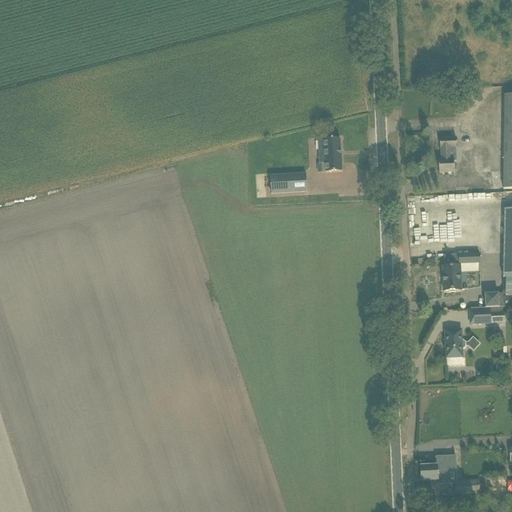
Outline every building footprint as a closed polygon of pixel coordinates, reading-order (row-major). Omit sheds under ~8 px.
[(511,95),(505,96),(503,190),(511,190),(511,95)] [(441,162),(439,162),(439,174),(455,173),(454,162),(456,162),(456,149),(457,149),(457,139),(440,140),(440,149),(441,149),(441,162)] [(319,165),(317,165),(318,174),(326,174),(342,173),(340,140),(324,141),(324,150),(319,151),(319,165)] [(307,193),(306,175),(270,177),(271,195),(307,193)] [(500,295),(485,295),(485,309),(490,308),(511,308),(511,210),(508,211),(506,279),(504,279),(504,291),(503,292),(503,294),(501,294),(500,295)] [(444,268),(442,269),(443,292),(461,292),(460,281),(460,274),(460,267),(480,266),(480,255),(459,255),(444,256),(444,268)] [(505,325),(504,314),(490,314),(490,309),(488,309),(473,310),(474,312),(472,312),(473,325),(491,324),(491,325),(505,325)] [(445,332),(446,359),(462,358),(462,350),(464,350),(466,348),(466,343),(463,341),(462,341),(461,331),(445,332)] [(436,467),(421,468),(421,482),(437,481),(437,484),(448,484),(447,471),(455,470),(455,457),(436,458),(436,467)] [(455,483),(456,495),(480,494),(479,482),(455,483)]
